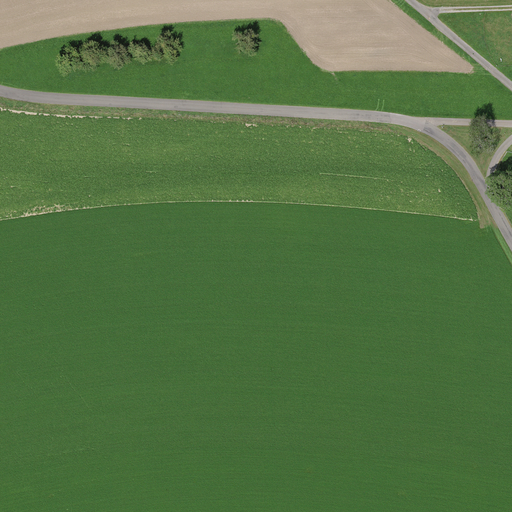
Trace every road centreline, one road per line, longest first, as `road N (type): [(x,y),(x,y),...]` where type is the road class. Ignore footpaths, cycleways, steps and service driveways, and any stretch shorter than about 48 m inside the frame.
road 1 (unclassified): [(0,91),(416,123),(455,147),(511,238)]
road 2 (track): [(511,87),(409,0)]
